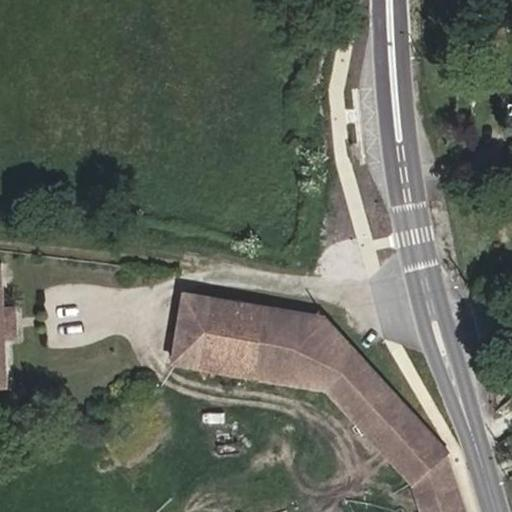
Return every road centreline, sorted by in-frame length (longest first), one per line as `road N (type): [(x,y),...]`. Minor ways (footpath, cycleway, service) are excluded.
road 1 (tertiary): [(390,0),(398,138),(415,237),(493,511)]
road 2 (track): [(0,244),(184,260),(429,302)]
